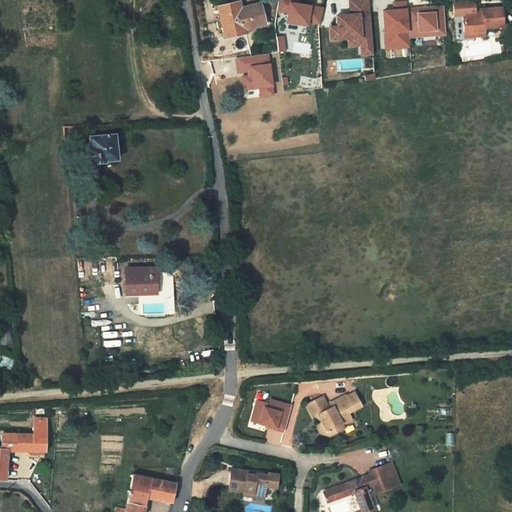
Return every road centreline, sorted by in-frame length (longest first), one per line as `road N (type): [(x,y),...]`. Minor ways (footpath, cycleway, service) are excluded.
road 1 (residential): [(212,436),(231,373),(222,209),(186,0)]
road 2 (residential): [(212,436),(332,458)]
